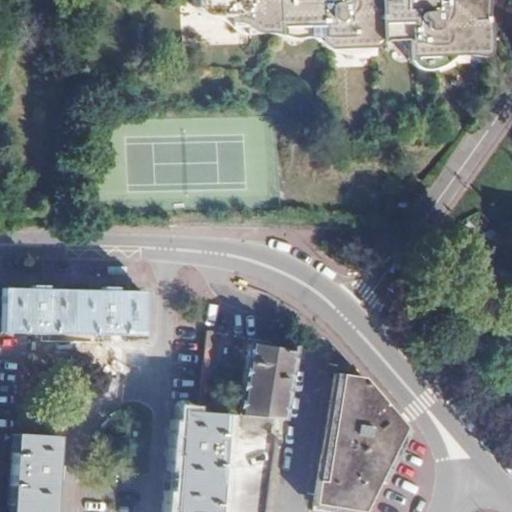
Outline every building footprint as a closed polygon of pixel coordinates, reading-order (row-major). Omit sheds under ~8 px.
[(201,0),(204,12),(213,15),(215,14),(214,12),(225,12),(226,14),(232,16),(244,22),(251,27),(275,30),(276,20),(299,18),(299,29),(312,33),(321,42),(357,41),(357,45),(366,40),(372,35),(380,31),(386,30),(399,30),(399,46),(411,57),(416,58),(426,57),(432,51),(443,45),(452,43),(464,44),(470,45),(475,44),(480,36),(480,30),(479,30),(476,23),(474,11),(472,0),(201,0)] [(65,193),(44,192),(43,223),(64,224),(65,193)] [(140,293),(0,288),(0,330),(139,334),(140,293)] [(214,333),(203,331),(192,411),(206,413),(207,399),(214,333)] [(289,351),(245,343),(233,415),(279,419),(289,351)] [(360,377),(331,373),(308,503),(358,511),(359,511),(403,425),(360,377)] [(212,400),(207,399),(206,413),(221,414),(229,415),(230,406),(211,405),(212,400)] [(192,411),(177,411),(169,511),(212,511),(221,414),(206,413),(192,411)] [(47,511),(52,435),(10,432),(3,511),(47,511)]
